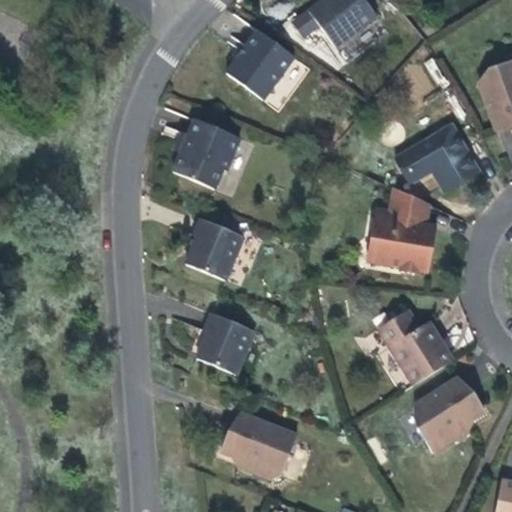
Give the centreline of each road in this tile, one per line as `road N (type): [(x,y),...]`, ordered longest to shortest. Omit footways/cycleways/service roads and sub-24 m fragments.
road 1 (residential): [(148,511),(117,193),(120,119),(151,56),(182,22)]
road 2 (residential): [(511,204),(493,231),(483,282),(511,342)]
